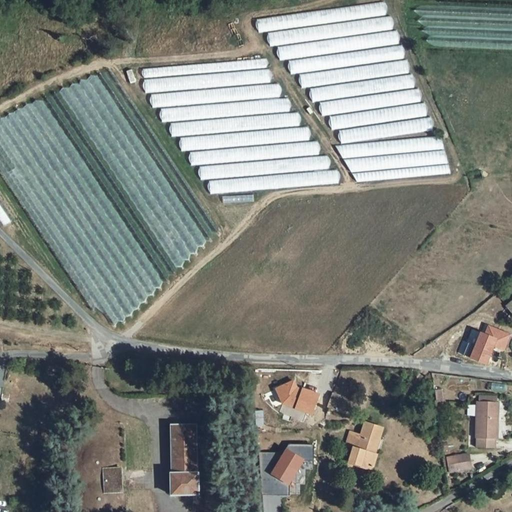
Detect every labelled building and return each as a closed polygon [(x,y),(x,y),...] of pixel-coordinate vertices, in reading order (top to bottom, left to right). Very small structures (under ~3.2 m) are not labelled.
[(340,129),(342,142),(433,131),(431,116),(426,117),(413,88),(407,88),(400,30),(393,31),(391,15),(386,16),(385,3),(257,18),(258,32),(279,30),(268,35),(269,47),(277,46),(279,61),(289,59),(302,88),(310,87),(311,103),(319,102),(332,130),(340,129)] [(146,75),(192,72),(192,66),(145,69),(146,75)] [(150,94),(152,107),(225,97),(224,88),(211,90),(209,74),(144,83),(146,95),(150,94)] [(210,193),(338,184),(337,170),(329,170),(328,155),(319,156),(318,143),(233,149),(234,163),(222,164),(222,166),(203,168),(204,180),(209,180),(210,193)] [(511,295),(502,303),(507,310),(511,306),(511,295)] [(320,408),(340,412),(342,397),(323,394),(320,408)] [(466,438),(469,439),(468,450),(486,452),(487,441),(491,442),(495,407),(470,406),(466,438)] [(374,437),(378,427),(359,420),(355,431),(349,429),(345,441),(351,444),(350,447),(366,454),(372,436),(374,437)] [(167,470),(164,471),(165,492),(195,491),(195,469),(191,468),(189,422),(164,423),(167,470)] [(110,495),(109,491),(116,491),(115,464),(108,464),(108,457),(106,452),(103,448),(99,445),(94,443),(89,443),(84,445),(80,448),(78,450),(76,454),(75,459),(75,464),(77,469),(80,471),(80,485),(78,489),(76,494),(77,500),(79,504),(81,507),(84,510),(88,511),(95,511),(99,511),(103,509),(106,505),(109,500),(110,495)] [(460,454),(439,455),(439,468),(460,469),(460,454)]
